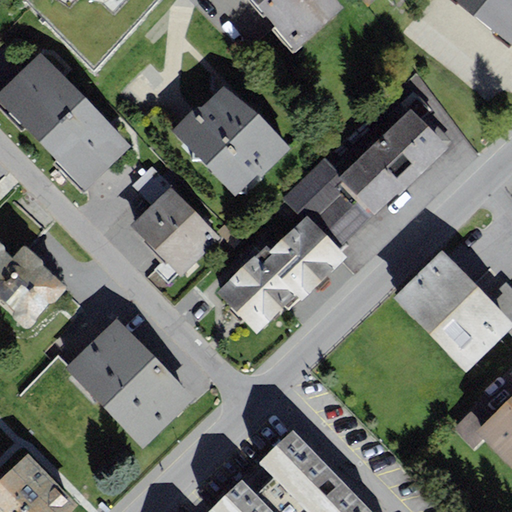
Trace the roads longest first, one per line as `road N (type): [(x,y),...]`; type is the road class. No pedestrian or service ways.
road 1 (residential): [(0,144),(255,406)]
road 2 (residential): [(511,156),(255,406)]
road 3 (residential): [(255,406),(145,511)]
